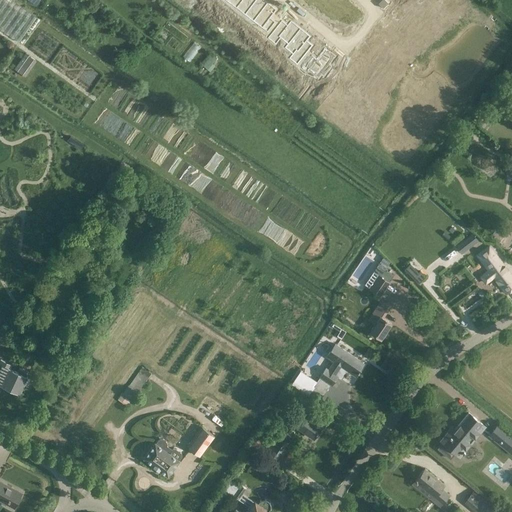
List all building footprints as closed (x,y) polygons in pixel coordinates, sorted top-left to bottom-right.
[(0,0),(0,29),(19,43),(37,17),(11,0),(0,0)] [(252,0),(245,0),(239,8),(245,13),(254,1),(252,0)] [(256,3),(247,14),(253,19),(262,7),(256,3)] [(264,8),(254,20),(261,25),(259,27),(263,30),(269,23),(266,20),(271,14),(264,8)] [(280,27),(270,39),(275,44),(279,40),(284,44),(294,32),(287,26),(284,30),(280,27)] [(299,36),(289,48),(294,52),(291,56),(296,61),(307,49),(303,46),(306,42),(299,36)] [(313,58),(307,65),(311,69),(313,66),(322,74),(328,67),(326,66),(331,60),(323,52),(316,60),(313,58)] [(209,70),(216,59),(210,54),(202,66),(209,70)] [(503,104),(510,93),(499,85),(491,95),(503,104)] [(511,232),(510,231),(499,243),(509,251),(511,247),(511,232)] [(455,246),(462,254),(479,241),(472,233),(455,246)] [(142,245),(145,249),(156,240),(152,236),(142,245)] [(511,276),(500,260),(499,261),(488,246),(477,255),(488,270),(485,273),(481,277),(486,283),(493,277),(506,293),(511,288),(511,276)] [(404,268),(417,282),(424,275),(420,270),(418,272),(410,263),(404,268)] [(390,283),(374,270),(364,285),(380,297),(390,283)] [(370,331),(380,338),(381,337),(384,338),(386,334),(385,331),(391,323),(383,318),(390,307),(380,300),(367,319),(375,325),(370,331)] [(326,368),(320,377),(331,385),(337,376),(341,380),(344,376),(344,377),(345,377),(345,378),(346,378),(347,378),(348,377),(349,376),(349,375),(349,374),(348,374),(355,375),(355,376),(364,363),(335,344),(327,356),(334,361),(328,369),(326,368)] [(7,390),(14,393),(15,391),(19,393),(23,384),(27,386),(33,374),(18,368),(17,371),(4,365),(5,362),(0,359),(0,383),(8,387),(7,390)] [(313,437),(321,426),(301,413),(293,424),(305,432),(305,434),(311,438),(312,437),(313,437)] [(436,449),(450,460),(455,453),(460,457),(485,427),(468,413),(454,430),(452,428),(441,441),(442,442),(436,449)] [(511,436),(510,435),(498,425),(489,436),(501,446),(511,455),(511,436)] [(199,456),(214,436),(201,427),(186,447),(199,456)] [(283,449),(292,437),(286,432),(277,445),(283,449)] [(158,470),(167,476),(178,461),(169,454),(172,450),(167,446),(167,444),(166,442),(163,439),(160,439),(158,440),(155,444),(154,443),(143,458),(152,466),(158,470)] [(502,469),(509,475),(511,474),(511,458),(511,459),(503,462),(502,469)] [(412,484),(439,506),(449,495),(441,488),(444,484),(425,469),(412,484)] [(267,511),(268,511),(269,510),(270,508),(270,506),(270,504),(269,502),(267,501),(265,500),(263,500),(261,500),(259,502),(258,503),(258,504),(255,502),(255,503),(242,494),(246,488),(232,478),(215,502),(224,509),(233,496),(251,508),(248,511),(240,511),(236,509),(234,511),(267,511)] [(0,500),(14,507),(21,493),(0,481),(0,500)] [(464,502),(475,511),(489,511),(492,509),(486,504),(488,501),(474,490),(464,502)]
